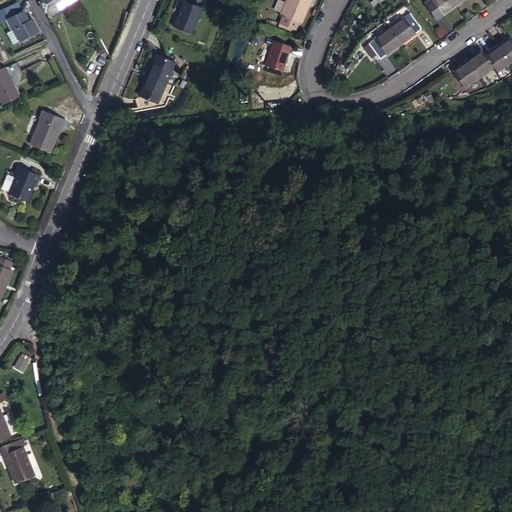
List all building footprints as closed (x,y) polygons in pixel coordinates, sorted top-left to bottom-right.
[(41,0),(40,1),(46,12),(47,11),(50,15),(57,10),(55,6),(64,0),(41,0)] [(191,34),(202,8),(182,0),(178,10),(180,11),(178,16),(176,15),(172,25),(191,34)] [(304,22),(313,0),(286,0),(281,13),(284,14),(302,21),(304,22)] [(442,15),(431,0),(428,0),(425,3),(436,19),(442,15)] [(455,6),(450,0),(431,0),(442,15),(455,6)] [(20,1),(6,8),(10,16),(16,25),(21,36),(39,27),(32,14),(29,15),(25,8),(24,9),(20,1)] [(5,6),(0,8),(0,14),(3,20),(10,16),(6,8),(5,6)] [(410,13),(404,17),(417,33),(422,29),(410,13)] [(302,21),(284,14),(281,22),(299,29),(302,21)] [(417,33),(404,17),(389,28),(401,45),(417,33)] [(21,36),(16,25),(9,28),(16,40),(21,36)] [(387,55),(401,45),(389,28),(375,38),(387,55)] [(511,37),(499,46),(511,62),(511,61),(511,37)] [(387,55),(375,38),(369,43),(378,55),(381,59),(387,55)] [(284,71),(291,46),(274,40),(266,66),(284,71)] [(373,58),(378,55),(369,43),(364,47),(373,58)] [(486,55),(494,66),(498,72),(511,62),(499,46),(486,55)] [(468,61),(479,77),(494,66),(486,55),(483,50),(468,61)] [(157,102),(174,62),(156,54),(139,94),(157,102)] [(22,70),(17,60),(0,67),(0,95),(3,102),(19,94),(10,76),(22,70)] [(465,88),(479,77),(468,61),(453,72),(465,88)] [(48,110),(34,144),(54,152),(60,139),(58,139),(61,134),(62,134),(65,127),(66,127),(70,119),(48,110)] [(19,176),(11,194),(29,202),(31,201),(35,193),(34,190),(37,183),(40,185),(44,176),(21,166),(17,175),(19,176)] [(0,264),(9,269),(13,262),(0,255),(0,264)] [(0,295),(1,296),(12,270),(9,269),(0,264),(0,295)] [(14,365),(22,370),(28,360),(20,356),(14,365)] [(0,412),(0,438),(9,435),(0,412)] [(1,447),(3,454),(21,447),(24,446),(21,438),(12,443),(1,447)] [(21,447),(3,454),(15,483),(33,476),(21,447)]
